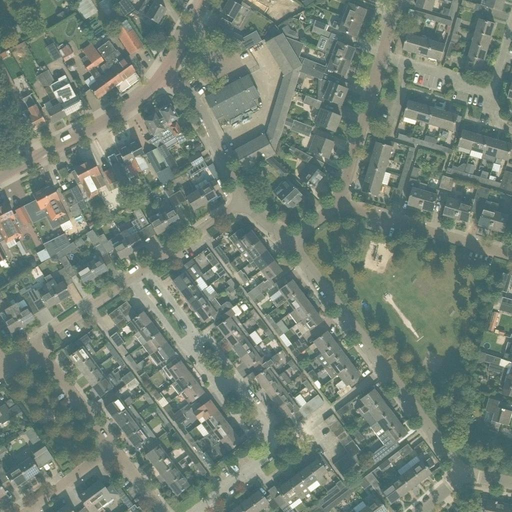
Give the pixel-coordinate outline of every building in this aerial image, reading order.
[(80,0),(74,4),(84,20),(98,11),(90,0),(80,0)] [(106,15),(115,9),(108,0),(102,0),(97,3),(106,15)] [(132,13),(135,11),(126,0),(121,0),(116,4),(126,18),(131,14),(132,13)] [(132,13),(131,14),(143,21),(145,18),(157,25),(166,10),(149,0),(144,0),(137,12),(135,11),(132,13)] [(229,0),(222,13),(234,20),(232,24),(239,28),(245,18),(249,10),(230,0),(229,0)] [(435,0),(417,0),(416,7),(432,12),(435,0)] [(502,12),(505,0),(488,0),(486,7),(502,12)] [(461,7),(474,11),(476,5),(462,1),(461,7)] [(457,5),(452,4),(448,17),(453,18),(457,5)] [(350,5),(345,18),(361,24),(366,11),(350,5)] [(112,29),(130,55),(143,46),(126,20),(118,9),(105,18),(112,29)] [(414,16),(426,19),(427,15),(415,11),(414,16)] [(63,13),(57,16),(60,21),(66,18),(63,13)] [(426,19),(438,23),(439,18),(427,15),(426,19)] [(361,24),(345,18),(340,16),(338,23),(334,22),(332,28),(340,31),(356,37),(361,24)] [(439,18),(438,23),(450,26),(452,22),(439,18)] [(479,20),(476,32),(491,37),(495,25),(479,20)] [(315,21),(313,27),(326,32),(328,26),(315,21)] [(17,24),(12,27),(16,34),(17,35),(21,33),(21,31),(17,24)] [(287,27),(281,31),(283,35),(285,38),(290,32),(287,27)] [(313,27),(312,33),(329,39),(326,47),(324,53),(326,54),(350,63),(351,59),(355,49),(345,46),(339,43),(339,44),(337,43),(337,42),(333,41),(335,35),(326,32),(313,27)] [(225,28),(221,36),(240,47),(246,50),(262,41),(256,32),(244,39),(234,33),(225,28)] [(476,32),(472,44),(488,49),(491,37),(476,32)] [(265,160),(271,157),(276,154),(275,154),(284,125),(286,117),(298,78),(300,72),(302,66),(299,61),(285,38),(283,35),(266,45),(285,76),(267,134),(265,135),(233,152),(244,172),(265,160)] [(403,51),(416,54),(420,38),(408,35),(403,51)] [(305,46),(285,38),(299,61),(305,46)] [(416,54),(428,58),(432,42),(420,38),(416,54)] [(105,75),(101,78),(100,78),(109,90),(121,82),(135,72),(126,60),(124,61),(116,51),(115,52),(108,42),(97,50),(106,63),(100,67),(105,75)] [(432,42),(428,58),(440,61),(445,45),(432,42)] [(81,51),(85,56),(86,56),(94,67),(103,61),(90,44),(81,51)] [(472,44),(469,56),(484,61),(488,49),(472,44)] [(53,45),(47,48),(51,55),(54,61),(61,58),(57,51),(53,45)] [(58,51),(64,62),(74,57),(68,46),(58,51)] [(326,54),(324,58),(326,63),(331,65),(329,70),(344,76),(350,63),(326,54)] [(86,56),(85,56),(80,60),(83,65),(88,72),(91,76),(95,81),(88,87),(97,99),(109,90),(100,78),(101,78),(94,68),(94,67),(86,56)] [(484,61),(469,56),(465,68),(481,73),(484,61)] [(304,59),(302,66),(314,70),(317,64),(304,59)] [(0,84),(6,97),(16,92),(0,61),(0,84)] [(69,63),(67,66),(67,70),(70,72),(74,72),(76,69),(76,65),(73,63),(69,63)] [(300,72),(298,78),(304,80),(306,75),(318,79),(321,81),(321,80),(324,74),(314,70),(302,66),(300,72)] [(47,70),(41,74),(52,93),(58,104),(65,117),(83,108),(78,99),(76,95),(74,96),(68,84),(60,89),(57,82),(54,83),(47,70)] [(41,74),(36,76),(44,89),(47,96),(50,101),(49,102),(52,108),(45,111),(48,115),(52,124),(65,117),(58,104),(52,93),(41,74)] [(222,90),(205,98),(216,120),(217,121),(225,117),(224,116),(223,114),(230,110),(233,115),(233,117),(255,106),(255,104),(254,102),(260,99),(259,95),(249,76),(222,90)] [(322,84),(322,90),(326,91),(323,99),(325,99),(332,102),(341,106),(347,91),(340,88),(340,87),(331,83),(323,80),(322,84)] [(21,113),(24,119),(31,132),(33,131),(35,132),(38,130),(38,128),(45,125),(38,112),(29,95),(22,99),(28,109),(21,113)] [(319,110),(322,102),(318,101),(306,96),(303,103),(319,110)] [(405,114),(417,118),(421,105),(409,101),(405,114)] [(160,110),(158,111),(159,112),(168,127),(168,126),(174,137),(177,135),(177,136),(178,135),(181,133),(175,123),(171,125),(170,122),(177,118),(168,105),(160,110)] [(417,118),(430,121),(433,109),(421,105),(417,118)] [(430,121),(442,125),(446,112),(433,109),(430,121)] [(341,117),(332,114),(321,110),(316,124),(335,132),(341,117)] [(154,115),(143,121),(148,129),(146,130),(150,135),(152,134),(153,136),(154,138),(159,135),(162,140),(172,134),(174,137),(168,126),(168,127),(159,112),(158,112),(159,112),(157,114),(154,116),(154,115)] [(446,112),(442,125),(454,129),(458,116),(446,112)] [(286,117),(284,125),(291,128),(292,127),(310,135),(313,128),(295,120),(286,117)] [(459,147),(471,151),(476,135),(463,131),(459,147)] [(398,139),(410,143),(411,138),(399,134),(398,139)] [(471,151),(483,154),(488,138),(476,135),(471,151)] [(334,143),(324,140),(315,136),(309,151),(328,158),(334,143)] [(410,143),(422,146),(424,141),(411,138),(410,143)] [(483,154),(495,158),(500,142),(488,138),(483,154)] [(148,168),(143,158),(144,157),(141,150),(136,141),(127,146),(140,172),(145,169),(148,168)] [(422,146),(435,150),(436,145),(424,141),(422,146)] [(511,145),(500,142),(495,158),(508,161),(511,146),(511,145)] [(376,143),(373,155),(389,160),(392,148),(376,143)] [(170,155),(164,144),(157,148),(163,159),(170,155)] [(436,145),(435,150),(447,154),(449,149),(436,145)] [(140,172),(127,146),(117,151),(122,160),(125,166),(131,177),(135,174),(140,172)] [(163,159),(157,148),(150,152),(157,165),(158,164),(164,161),(163,159)] [(292,156),(307,164),(307,163),(311,157),(296,149),(292,156)] [(157,165),(150,152),(145,154),(161,186),(167,183),(161,171),(162,171),(158,164),(157,165)] [(408,152),(405,165),(410,166),(413,154),(408,152)] [(188,159),(191,166),(202,160),(198,153),(188,159)] [(386,170),(389,160),(373,155),(369,168),(385,172),(386,170)] [(271,157),(265,160),(284,179),(289,174),(271,157)] [(323,166),(324,164),(311,157),(307,163),(309,164),(299,177),(314,189),(324,175),(319,171),(322,165),(323,166)] [(92,160),(82,165),(96,190),(105,186),(92,160)] [(119,162),(110,167),(122,189),(130,185),(119,162)] [(212,164),(206,168),(211,175),(216,172),(212,164)] [(96,190),(82,165),(73,170),(74,171),(71,173),(76,184),(79,182),(81,184),(87,195),(89,199),(94,196),(98,194),(96,190)] [(200,171),(197,165),(186,171),(190,178),(200,171)] [(405,165),(401,177),(406,178),(410,166),(405,165)] [(169,167),(162,171),(161,171),(167,183),(175,178),(169,167)] [(369,168),(366,180),(382,185),(385,172),(369,168)] [(416,208),(420,209),(425,192),(418,190),(420,182),(416,180),(419,169),(413,168),(407,187),(413,189),(407,209),(416,211),(416,208)] [(103,172),(109,185),(117,181),(110,169),(103,172)] [(450,175),(463,178),(464,173),(452,169),(450,175)] [(511,173),(505,171),(503,177),(511,179),(511,173)] [(463,178),(475,182),(477,177),(464,173),(463,178)] [(439,189),(445,191),(448,178),(442,176),(439,189)] [(401,177),(397,189),(402,191),(406,178),(401,177)] [(475,182),(487,185),(489,180),(477,177),(475,182)] [(511,179),(503,177),(501,183),(511,185),(511,179)] [(448,178),(445,191),(450,192),(454,180),(448,178)] [(273,192),(290,210),(304,197),(287,179),(273,192)] [(205,180),(194,187),(197,191),(204,204),(215,197),(212,192),(219,188),(214,181),(208,185),(205,180)] [(382,185),(366,180),(362,192),(378,197),(382,185)] [(487,185),(499,189),(501,184),(489,180),(487,185)] [(501,184),(499,189),(511,192),(511,188),(511,185),(501,183),(501,184)] [(41,190),(55,216),(56,219),(57,219),(60,225),(69,221),(65,215),(66,214),(51,185),(41,190)] [(76,186),(68,190),(76,204),(83,201),(84,200),(76,186)] [(163,191),(167,198),(173,194),(169,187),(163,191)] [(427,187),(425,192),(420,209),(432,213),(439,191),(427,187)] [(471,212),(477,214),(484,189),(478,187),(474,199),(474,200),(469,199),(468,204),(461,202),(456,220),(468,223),(471,212)] [(402,191),(397,189),(394,188),(390,200),(399,203),(402,191)] [(479,226),(491,230),(496,212),(489,211),(491,205),(486,203),(489,190),(484,189),(477,214),(482,215),(479,226)] [(44,207),(50,219),(48,220),(55,233),(62,229),(55,216),(41,190),(32,195),(35,201),(29,204),(33,213),(44,207)] [(68,190),(61,194),(74,218),(82,214),(80,211),(76,204),(68,190)] [(180,191),(173,194),(180,205),(185,201),(180,191)] [(197,191),(186,198),(188,202),(193,210),(204,204),(197,191)] [(443,216),(456,220),(461,202),(454,200),(456,194),(450,193),(443,216)] [(180,205),(173,194),(167,198),(173,209),(180,205)] [(6,204),(0,207),(0,213),(13,240),(22,235),(16,225),(16,226),(13,219),(14,218),(6,204)] [(15,211),(22,226),(31,222),(23,207),(15,211)] [(172,209),(160,216),(168,228),(179,222),(172,209)] [(168,228),(160,216),(158,212),(147,219),(157,235),(168,228)] [(496,212),(491,230),(503,233),(508,216),(496,212)] [(13,240),(0,213),(0,233),(6,244),(14,240),(13,240)] [(143,216),(137,219),(143,229),(149,226),(143,216)] [(143,229),(137,219),(131,223),(133,226),(137,233),(143,229)] [(137,233),(133,226),(120,234),(131,253),(142,246),(135,234),(137,233)] [(245,251),(258,242),(250,232),(245,235),(240,229),(228,238),(233,245),(240,255),(245,251)] [(97,252),(84,259),(95,278),(106,271),(99,259),(106,254),(97,238),(92,230),(85,234),(94,248),(97,252)] [(43,245),(50,258),(69,245),(64,234),(43,245)] [(102,235),(97,238),(106,254),(114,249),(120,260),(131,253),(120,234),(107,242),(106,240),(102,235)] [(245,259),(249,264),(253,261),(265,252),(258,242),(245,251),(249,256),(245,259)] [(213,250),(225,266),(229,263),(230,262),(218,246),(213,250)] [(256,266),(260,271),(272,262),(265,252),(253,261),(249,264),(252,268),(256,266)] [(213,267),(214,266),(218,263),(216,261),(210,253),(205,257),(211,265),(213,267)] [(64,268),(70,279),(77,274),(84,284),(95,278),(84,259),(71,267),(65,256),(59,260),(64,268)] [(246,294),(251,301),(274,284),(270,279),(280,272),(272,262),(260,271),(264,276),(260,278),(262,282),(246,294)] [(214,266),(217,271),(215,273),(219,278),(226,274),(218,263),(214,266)] [(225,266),(233,276),(237,273),(229,263),(225,266)] [(72,282),(70,279),(64,268),(58,272),(66,286),(72,282)] [(194,281),(203,275),(199,270),(193,275),(189,269),(172,282),(173,282),(176,286),(175,287),(176,288),(175,288),(178,293),(195,281),(194,281)] [(237,273),(233,276),(240,286),(244,283),(239,276),(242,274),(240,270),(237,273)] [(503,273),(498,291),(507,293),(511,276),(503,273)] [(43,278),(46,283),(47,283),(58,302),(69,295),(62,283),(57,286),(50,274),(43,278)] [(187,302),(187,303),(205,289),(200,283),(197,284),(195,281),(178,293),(179,293),(182,297),(183,297),(183,298),(184,297),(188,302),(187,302)] [(286,301),(299,292),(291,281),(278,290),(282,295),(272,302),(276,308),(286,301)] [(47,283),(46,283),(41,286),(45,293),(40,297),(47,309),(58,302),(47,283)] [(233,283),(229,287),(226,289),(229,293),(237,288),(233,283)] [(193,313),(193,314),(214,298),(217,296),(215,292),(210,285),(205,289),(187,303),(188,302),(191,307),(190,307),(191,308),(190,309),(193,313)] [(33,289),(27,293),(33,303),(39,300),(33,289)] [(286,301),(294,311),(306,302),(299,292),(286,301)] [(23,300),(10,307),(22,327),(33,320),(25,308),(33,303),(27,293),(21,296),(23,300)] [(255,306),(264,298),(261,294),(251,301),(255,306)] [(511,299),(503,297),(501,304),(511,307),(511,299)] [(214,322),(221,317),(231,309),(233,308),(229,303),(226,302),(220,307),(214,298),(193,314),(194,314),(194,313),(197,318),(198,317),(198,318),(199,317),(203,322),(202,322),(203,323),(211,317),(214,322)] [(126,302),(117,308),(121,313),(130,307),(126,302)] [(294,311),(301,321),(314,311),(306,302),(294,311)] [(494,302),(492,309),(498,311),(511,314),(511,307),(501,304),(494,302)] [(22,327),(10,307),(4,310),(8,318),(3,321),(5,325),(7,327),(5,328),(8,333),(10,332),(10,333),(17,329),(19,332),(23,329),(22,327)] [(121,313),(124,318),(133,311),(130,307),(121,313)] [(107,315),(111,321),(121,313),(117,308),(107,315)] [(217,328),(225,338),(241,325),(241,326),(241,325),(234,315),(235,315),(231,309),(221,317),(224,321),(216,327),(217,328)] [(124,318),(128,323),(137,316),(133,311),(124,318)] [(301,321),(293,326),(297,331),(301,336),(321,321),(314,311),(301,321)] [(490,324),(489,328),(494,330),(499,313),(494,312),(494,313),(492,312),(489,324),(490,324)] [(111,321),(115,325),(124,318),(121,313),(111,321)] [(133,331),(135,334),(150,323),(142,313),(143,313),(137,316),(128,323),(126,325),(131,332),(133,331)] [(264,317),(272,328),(276,325),(268,314),(264,317)] [(118,330),(126,325),(128,323),(124,318),(115,325),(118,330)] [(134,335),(141,345),(157,333),(150,323),(135,334),(134,335)] [(225,338),(232,348),(248,335),(241,326),(241,325),(225,338)] [(276,325),(272,328),(279,337),(283,334),(276,325)] [(141,345),(149,355),(165,343),(157,333),(141,345)] [(313,342),(321,353),(333,344),(329,338),(329,337),(326,333),(313,342)] [(95,353),(87,344),(91,342),(90,341),(85,335),(71,345),(76,352),(69,357),(76,367),(89,358),(95,353)] [(109,338),(117,348),(121,345),(113,335),(109,338)] [(232,348),(240,358),(256,346),(248,335),(232,348)] [(287,348),(291,353),(304,343),(301,338),(287,348)] [(104,346),(112,356),(116,353),(108,343),(104,346)] [(165,343),(149,355),(157,366),(173,354),(173,353),(165,343)] [(304,343),(291,353),(294,358),(308,348),(304,343)] [(315,358),(323,369),(329,364),(342,354),(339,350),(338,350),(333,344),(321,353),(315,358)] [(121,345),(117,348),(123,356),(127,353),(121,345)] [(267,361),(264,356),(256,346),(240,358),(247,368),(252,365),(255,369),(267,361)] [(479,351),(476,359),(478,360),(484,361),(486,355),(487,354),(480,352),(479,351)] [(503,360),(511,362),(511,354),(506,352),(503,360)] [(116,353),(112,356),(120,366),(124,363),(116,353)] [(337,375),(350,366),(345,359),(346,359),(342,354),(329,364),(323,369),(331,379),(337,375)] [(484,361),(490,363),(499,366),(501,359),(486,355),(484,361)] [(76,367),(84,377),(97,368),(89,358),(76,367)] [(272,377),(266,369),(274,364),(270,358),(267,361),(255,369),(259,374),(254,378),(255,378),(263,388),(277,377),(275,374),(272,377)] [(136,365),(132,368),(135,373),(146,365),(142,361),(136,365)] [(170,380),(172,383),(187,372),(179,363),(180,362),(173,367),(170,363),(162,369),(165,374),(167,372),(172,378),(170,380)] [(511,369),(508,369),(505,367),(499,366),(490,363),(488,370),(502,374),(500,382),(506,384),(503,394),(511,396),(511,369)] [(350,366),(337,375),(342,381),(335,386),(338,391),(336,393),(340,398),(351,389),(347,385),(359,376),(355,371),(354,372),(350,366)] [(84,377),(91,387),(104,378),(97,368),(84,377)] [(306,374),(310,379),(315,375),(312,370),(306,374)] [(120,379),(125,385),(134,378),(130,372),(120,379)] [(178,385),(183,391),(194,383),(187,372),(172,383),(175,387),(178,385)] [(315,375),(310,379),(313,383),(318,379),(315,375)] [(263,388),(270,398),(285,387),(278,377),(277,377),(263,388)] [(104,378),(91,387),(99,397),(112,388),(104,378)] [(134,378),(125,385),(130,392),(139,385),(134,378)] [(185,400),(188,404),(203,393),(202,392),(202,393),(194,383),(183,391),(180,394),(185,400)] [(270,398),(278,408),(292,397),(289,394),(290,393),(285,387),(270,398)] [(368,411),(381,402),(376,396),(377,395),(373,390),(360,400),(363,404),(356,410),(361,416),(368,411)] [(142,396),(149,406),(153,403),(146,393),(142,396)] [(154,397),(161,407),(167,403),(163,397),(161,399),(158,394),(154,397)] [(490,394),(489,399),(490,399),(502,403),(503,398),(490,394)] [(317,395),(312,399),(319,408),(324,404),(317,395)] [(104,408),(112,419),(125,409),(130,405),(133,403),(129,397),(121,403),(117,398),(104,408)] [(293,413),(298,409),(300,408),(295,401),(294,401),(292,397),(278,408),(285,418),(285,419),(288,417),(293,413)] [(312,399),(307,402),(314,411),(319,408),(312,399)] [(509,426),(511,414),(511,411),(505,410),(507,404),(502,403),(490,399),(486,412),(494,414),(489,431),(497,434),(500,424),(509,426)] [(190,410),(200,424),(216,412),(209,402),(209,401),(201,407),(198,403),(191,408),(189,409),(190,410)] [(307,402),(302,406),(309,415),(314,411),(307,402)] [(368,411),(376,422),(389,412),(386,407),(385,408),(381,402),(368,411)] [(149,406),(157,416),(161,413),(153,403),(149,406)] [(183,414),(190,410),(189,409),(191,408),(188,404),(173,414),(170,410),(171,410),(167,404),(167,403),(161,407),(172,422),(183,414)] [(348,403),(335,412),(339,418),(352,408),(348,403)] [(0,423),(1,425),(21,412),(16,405),(8,410),(4,404),(0,406),(0,423)] [(112,419),(120,428),(138,415),(130,405),(125,409),(112,419)] [(300,408),(298,409),(305,418),(309,415),(302,406),(300,408)] [(273,424),(282,418),(276,409),(267,415),(273,424)] [(298,409),(293,413),(299,422),(305,418),(298,409)] [(208,434),(213,431),(212,431),(224,422),(216,412),(200,424),(208,434)] [(384,433),(397,423),(392,417),(393,417),(389,412),(376,422),(370,427),(378,437),(381,435),(384,432),(384,433)] [(161,413),(157,416),(168,431),(172,428),(161,413)] [(293,413),(288,417),(295,426),(299,422),(293,413)] [(187,419),(183,414),(172,422),(176,427),(187,419)] [(120,428),(127,438),(140,429),(140,428),(145,424),(138,415),(120,428)] [(323,421),(328,428),(337,421),(332,415),(323,421)] [(328,428),(332,433),(341,426),(337,421),(328,428)] [(214,439),(217,443),(232,432),(224,422),(212,431),(213,431),(217,437),(214,439)] [(394,442),(406,434),(402,429),(397,423),(384,433),(384,432),(381,435),(378,437),(383,445),(376,450),(373,452),(374,453),(369,457),(370,458),(370,459),(374,464),(377,462),(398,447),(397,446),(394,442)] [(332,433),(335,437),(344,431),(341,426),(332,433)] [(140,429),(127,438),(135,448),(148,439),(140,429)] [(351,433),(355,438),(360,434),(356,430),(351,433)] [(335,437),(339,443),(348,436),(344,431),(335,437)] [(232,432),(217,443),(212,447),(220,457),(240,442),(239,442),(232,432)] [(172,435),(179,446),(183,443),(176,433),(172,435)] [(187,433),(183,436),(191,447),(195,444),(187,433)] [(360,434),(355,438),(358,442),(363,439),(360,434)] [(339,443),(343,447),(351,441),(348,436),(339,443)] [(145,456),(153,466),(166,456),(159,447),(160,446),(156,440),(152,443),(146,447),(150,452),(145,456)] [(343,447),(347,453),(356,447),(351,441),(343,447)] [(42,443),(30,451),(35,458),(47,450),(42,443)] [(179,446),(187,455),(190,453),(183,443),(179,446)] [(397,452),(400,456),(402,459),(404,457),(412,451),(407,444),(397,452)] [(347,453),(348,454),(351,458),(356,454),(359,452),(356,447),(347,453)] [(397,452),(387,460),(390,463),(400,456),(397,452)] [(190,469),(194,466),(194,465),(198,462),(190,453),(187,455),(191,461),(187,464),(190,469)] [(23,462),(17,466),(26,480),(38,472),(26,454),(21,457),(20,457),(23,462)] [(348,454),(343,457),(350,468),(355,464),(354,462),(351,458),(348,454)] [(153,466),(160,476),(173,466),(166,456),(153,466)] [(343,457),(338,461),(345,471),(350,468),(343,457)] [(410,469),(420,482),(430,474),(420,461),(416,457),(406,464),(410,469)] [(316,460),(306,467),(320,485),(319,486),(320,487),(326,483),(321,476),(326,473),(331,469),(327,464),(322,468),(316,460)] [(387,460),(377,467),(380,471),(390,463),(387,460)] [(345,471),(338,461),(332,465),(340,475),(345,471)] [(194,465),(194,466),(202,476),(206,473),(198,462),(194,465)] [(6,474),(5,474),(8,480),(14,488),(19,485),(21,487),(28,483),(26,480),(17,466),(6,474)] [(160,476),(168,486),(181,476),(173,466),(160,476)] [(306,467),(296,475),(310,493),(319,486),(320,485),(306,467)] [(410,469),(400,476),(410,489),(420,482),(410,469)] [(367,475),(364,477),(369,484),(375,479),(370,473),(367,475)] [(410,489),(400,476),(398,473),(394,475),(397,479),(390,484),(400,497),(401,496),(402,497),(407,494),(406,492),(410,489)] [(296,475),(286,482),(298,499),(300,501),(310,493),(296,475)] [(181,476),(168,486),(175,496),(188,486),(181,476)] [(351,487),(354,491),(364,484),(361,480),(351,487)] [(98,482),(88,490),(101,507),(107,503),(117,495),(128,509),(132,506),(116,484),(112,488),(110,485),(104,489),(98,481),(98,482)] [(298,499),(286,482),(276,490),(279,494),(273,499),(279,507),(282,511),(292,511),(289,506),(298,499)] [(400,497),(390,484),(380,491),(389,504),(400,497)] [(325,493),(327,495),(330,499),(340,491),(335,486),(325,493)] [(341,495),(344,499),(354,491),(351,487),(341,495)] [(85,507),(80,511),(94,511),(101,507),(88,490),(83,493),(81,494),(81,495),(79,497),(78,496),(78,497),(85,507)] [(258,491),(247,499),(257,511),(267,505),(272,511),(279,507),(273,499),(269,494),(263,499),(258,491)] [(327,495),(317,503),(320,507),(330,499),(327,495)] [(332,503),(335,506),(344,499),(341,495),(332,503)] [(247,499),(237,506),(241,511),(256,511),(257,511),(247,499)] [(376,499),(366,506),(370,511),(385,511),(386,511),(376,499)] [(485,511),(504,511),(506,505),(497,503),(497,502),(496,502),(496,503),(488,501),(485,511)] [(307,511),(308,511),(319,511),(322,510),(320,507),(317,503),(307,511)] [(327,511),(335,506),(332,503),(322,510),(319,511),(327,511)]
